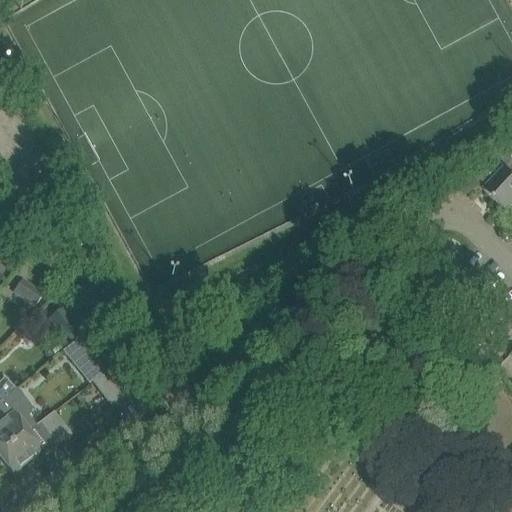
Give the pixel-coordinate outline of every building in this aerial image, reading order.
[(511,159),(509,153),(494,163),(476,174),(477,175),(482,172),(488,181),(491,184),(484,192),(507,213),(511,207),(511,159)] [(62,233),(72,257),(91,248),(81,225),(62,233)] [(23,281),(13,296),(34,310),(44,296),(23,281)] [(62,308),(48,319),(67,343),(81,332),(62,308)] [(95,359),(78,372),(88,386),(105,373),(95,359)] [(123,399),(111,383),(105,375),(92,384),(111,408),(123,399)] [(0,424),(0,454),(37,426),(29,416),(30,416),(29,416),(30,415),(31,412),(31,411),(31,408),(30,406),(17,389),(13,393),(5,400),(5,401),(0,405),(0,418),(3,422),(0,424)] [(37,426),(0,454),(0,458),(13,475),(37,456),(47,469),(66,455),(67,456),(80,446),(73,433),(57,443),(41,423),(37,426)]
